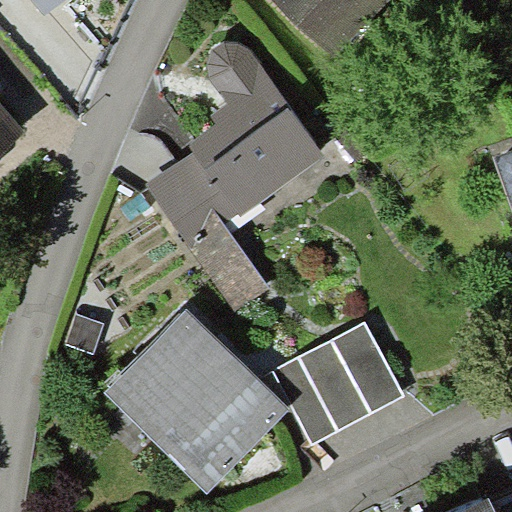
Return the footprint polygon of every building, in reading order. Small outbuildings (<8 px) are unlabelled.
[(31,0),(44,15),(62,0),(31,0)] [(275,0),(333,55),(387,0),(275,0)] [(242,216),(325,154),(261,62),(250,48),(238,43),(224,42),(213,48),(208,62),(210,77),(228,102),(211,113),(217,122),(189,142),(196,150),(147,184),(235,311),(270,289),(223,223),(239,213),(242,216)] [(0,153),(26,132),(0,101),(0,153)] [(511,204),(511,150),(495,157),(511,204)] [(207,492),(289,410),(259,379),(186,308),(104,392),(207,492)] [(104,324),(77,314),(66,343),(94,353),(104,324)] [(294,411),(312,445),(405,396),(365,322),(259,379),(289,410),(294,411)] [(511,511),(511,488),(489,497),(496,511),(511,511)] [(496,511),(489,497),(456,511),(496,511)]
